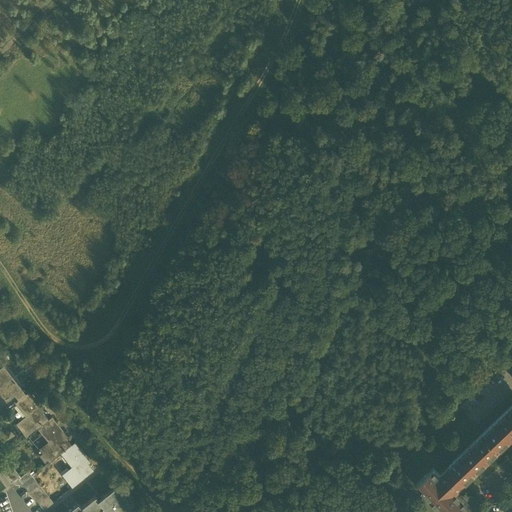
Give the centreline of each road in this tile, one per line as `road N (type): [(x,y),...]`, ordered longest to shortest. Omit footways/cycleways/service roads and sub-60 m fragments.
road 1 (track): [(298,0),(111,336),(78,348),(46,336),(0,263)]
road 2 (track): [(511,204),(245,104)]
road 3 (track): [(356,511),(511,362)]
road 4 (track): [(89,346),(96,357),(80,406),(85,424),(167,511)]
